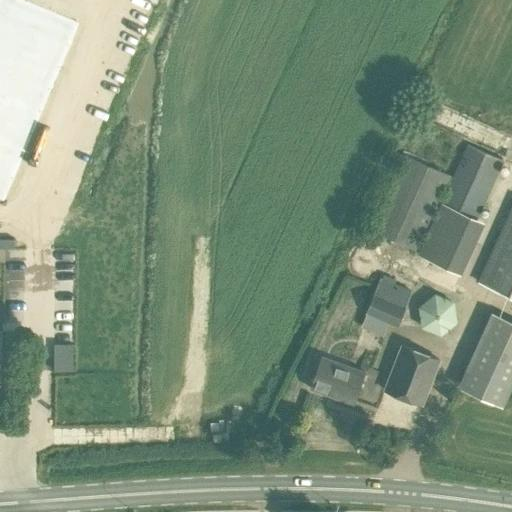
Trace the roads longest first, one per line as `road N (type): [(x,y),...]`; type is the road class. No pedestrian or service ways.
road 1 (primary): [(0,504),(232,489),(401,493)]
road 2 (track): [(483,306),(469,278),(511,186)]
